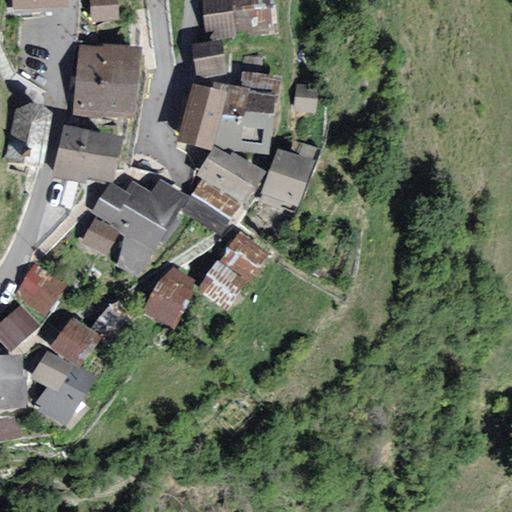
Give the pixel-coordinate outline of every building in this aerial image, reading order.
[(117,0),(94,0),(96,17),(118,16),(117,0)] [(215,0),(218,36),(296,30),(293,0),(215,0)] [(240,45),(208,49),(211,78),(244,74),(240,45)] [(139,52),(84,48),(79,111),(133,115),(139,52)] [(298,95),(246,84),(234,145),(286,155),(298,95)] [(244,96),(206,86),(192,141),(229,150),(234,145),(244,96)] [(336,91),(310,87),(306,110),(333,115),(336,91)] [(26,107),(17,112),(5,164),(41,168),(49,121),(47,113),(37,106),(26,107)] [(119,138),(66,127),(56,174),(82,179),(83,173),(110,179),(119,138)] [(281,172),(234,145),(206,194),(252,221),(281,172)] [(333,164),(294,151),(277,202),(316,215),(333,164)] [(141,191),(120,185),(104,215),(138,231),(131,267),(149,275),(184,233),(200,199),(171,182),(165,192),(146,182),(141,191)] [(131,234),(106,221),(93,244),(118,258),(131,234)] [(283,255),(249,234),(213,292),(246,313),(283,255)] [(81,287),(49,264),(30,292),(62,314),(81,287)] [(213,284),(177,268),(157,313),(193,329),(213,284)] [(154,322),(128,301),(111,322),(136,344),(154,322)] [(43,306),(11,328),(27,350),(59,328),(43,306)] [(88,319),(65,350),(47,378),(64,384),(50,403),(90,426),(120,378),(102,365),(119,338),(88,319)] [(0,412),(50,408),(50,403),(47,378),(45,352),(0,355),(0,412)]
